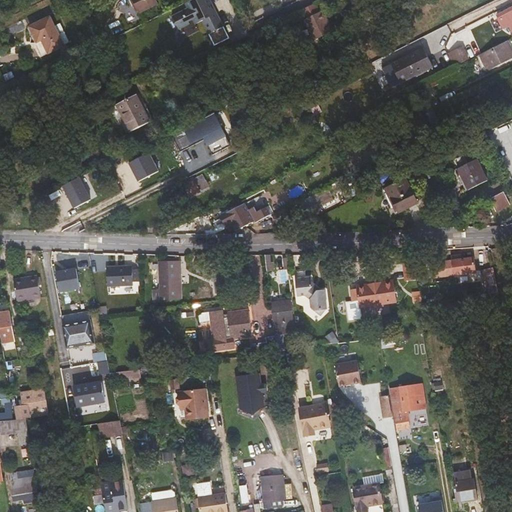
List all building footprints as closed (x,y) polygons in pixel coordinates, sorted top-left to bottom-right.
[(133,0),(139,11),(157,2),(155,0),(133,0)] [(210,0),(193,0),(185,4),(188,10),(173,17),(179,30),(191,25),(189,22),(193,21),(201,17),(203,22),(209,35),(215,46),(230,39),(224,28),(213,5),(208,7),(206,3),(211,1),(210,0)] [(314,41),(331,33),(321,12),(316,4),(301,12),(306,20),(303,21),(314,41)] [(511,6),(498,14),(499,17),(511,10),(511,6)] [(511,10),(499,17),(505,29),(510,26),(511,30),(511,10)] [(47,53),(64,45),(69,42),(60,23),(55,26),(50,17),(33,25),(47,53)] [(193,21),(196,26),(203,22),(201,17),(193,21)] [(504,53),(511,48),(511,47),(508,40),(479,55),(488,71),(508,61),(504,53)] [(460,64),(471,58),(464,46),(453,51),(460,64)] [(402,83),(433,67),(424,48),(411,55),(402,59),(392,64),(402,83)] [(400,54),(402,59),(411,55),(408,50),(400,54)] [(455,66),(460,64),(453,51),(449,53),(455,66)] [(392,87),(402,83),(392,64),(382,68),(392,87)] [(136,95),(117,104),(131,132),(150,122),(136,95)] [(437,97),(423,104),(427,112),(435,108),(441,106),(437,97)] [(50,118),(60,113),(57,106),(47,111),(50,118)] [(313,114),(307,117),(312,125),(317,123),(313,114)] [(231,147),(215,116),(173,137),(181,152),(195,146),(193,142),(204,137),(213,155),(231,147)] [(420,133),(405,140),(409,146),(423,139),(420,133)] [(149,153),(129,163),(139,182),(159,171),(149,153)] [(469,190),(487,180),(477,159),(458,169),(469,190)] [(208,172),(212,181),(219,178),(215,169),(208,172)] [(420,187),(427,183),(421,170),(413,174),(420,187)] [(202,190),(209,186),(203,175),(196,178),(202,190)] [(183,183),(190,197),(200,192),(193,178),(183,183)] [(399,212),(418,203),(407,179),(386,189),(390,198),(391,197),(399,212)] [(346,199),(361,193),(357,184),(342,190),(346,199)] [(74,214),(87,207),(79,190),(65,197),(74,214)] [(273,212),(289,204),(282,190),(266,199),(273,212)] [(494,212),(507,205),(500,192),(487,199),(494,212)] [(308,217),(324,209),(316,194),(300,201),(308,217)] [(391,197),(390,198),(397,213),(399,212),(391,197)] [(227,227),(232,224),(236,230),(253,222),(254,223),(270,215),(265,205),(256,210),(254,207),(248,210),(245,203),(221,216),(227,227)] [(276,224),(290,218),(285,208),(272,214),(276,224)] [(267,271),(275,270),(274,255),(265,255),(267,271)] [(430,266),(431,277),(463,273),(476,272),(474,257),(461,258),(461,255),(451,256),(452,260),(438,262),(439,265),(430,266)] [(420,278),(418,258),(411,259),(411,261),(403,262),(405,280),(420,278)] [(211,261),(215,293),(227,291),(223,259),(211,261)] [(159,263),(160,291),(153,292),(154,299),(181,298),(180,262),(159,263)] [(132,270),(132,266),(106,267),(107,287),(133,285),(133,282),(132,270)] [(57,293),(81,289),(78,270),(54,273),(57,293)] [(484,271),(489,294),(498,292),(493,270),(484,271)] [(37,276),(13,280),(17,301),(41,298),(37,276)] [(310,277),(295,279),(297,297),(305,296),(310,299),(312,310),(321,315),(327,309),(328,309),(325,289),(321,290),(317,290),(312,287),(311,283),(310,277)] [(351,290),(353,302),(347,302),(349,319),(361,317),(359,307),(396,302),(393,280),(368,284),(368,287),(356,289),(351,290)] [(292,301),(271,303),(275,334),(296,331),(292,301)] [(223,310),(211,312),(214,339),(205,341),(207,352),(235,348),(234,338),(252,336),(249,311),(228,314),(228,317),(224,317),(223,310)] [(0,332),(1,337),(12,336),(8,312),(6,313),(6,312),(0,313),(0,332)] [(63,326),(67,347),(94,343),(90,321),(63,326)] [(332,332),(326,336),(330,342),(336,337),(332,332)] [(275,337),(266,338),(267,343),(258,344),(258,345),(250,346),(252,356),(277,352),(277,348),(275,337)] [(378,382),(386,381),(379,339),(360,342),(362,352),(376,350),(377,358),(366,360),(369,379),(378,378),(378,382)] [(427,359),(424,342),(417,344),(418,351),(411,352),(412,362),(427,359)] [(298,349),(293,350),(293,355),(306,353),(319,351),(318,346),(315,347),(298,349)] [(94,353),(95,361),(107,359),(106,351),(94,353)] [(357,361),(335,366),(339,387),(361,383),(357,361)] [(110,373),(109,368),(101,369),(103,382),(112,381),(110,373)] [(141,378),(140,370),(116,372),(118,381),(141,378)] [(112,382),(118,381),(116,372),(110,373),(112,381),(112,382)] [(256,412),(266,405),(263,393),(262,386),(259,375),(238,379),(244,409),(256,412)] [(172,389),(180,389),(179,380),(171,381),(172,389)] [(442,381),(434,382),(435,391),(443,390),(442,381)] [(105,402),(102,382),(75,387),(78,407),(105,402)] [(391,389),(396,424),(410,422),(408,411),(426,408),(422,384),(391,389)] [(23,405),(14,407),(16,419),(19,419),(49,414),(47,401),(45,389),(21,393),(23,405)] [(179,393),(181,409),(185,409),(187,420),(209,417),(205,390),(179,393)] [(392,417),(388,396),(381,397),(380,399),(383,418),(392,417)] [(330,426),(326,404),(299,409),(304,436),(315,434),(314,429),(330,426)] [(335,416),(337,425),(347,423),(345,414),(335,416)] [(0,435),(18,433),(21,445),(30,444),(25,419),(16,420),(0,421),(0,435)] [(106,437),(123,435),(121,427),(120,420),(101,423),(102,431),(105,431),(106,437)] [(396,424),(397,431),(411,429),(410,422),(396,424)] [(73,436),(83,434),(82,427),(72,430),(73,436)] [(23,457),(32,456),(30,448),(21,449),(23,457)] [(386,468),(392,467),(389,448),(383,449),(386,468)] [(173,452),(163,453),(164,462),(174,461),(173,452)] [(328,463),(317,465),(318,473),(329,472),(328,463)] [(454,499),(454,503),(478,499),(474,479),(472,480),(471,470),(454,473),(455,483),(457,489),(458,498),(454,499)] [(283,506),(283,499),(285,498),(283,475),(261,477),(265,508),(283,506)] [(19,480),(11,482),(14,500),(23,499),(24,504),(38,501),(34,478),(26,479),(19,480)] [(115,511),(120,511),(128,510),(123,480),(111,482),(113,492),(103,493),(105,502),(106,511),(115,511)] [(200,511),(228,511),(226,494),(212,496),(210,482),(197,484),(199,498),(198,498),(200,511)] [(379,483),(354,488),(358,511),(362,511),(368,511),(367,507),(383,504),(379,483)] [(95,504),(105,502),(103,493),(102,487),(94,488),(96,496),(94,496),(95,504)] [(178,511),(177,498),(152,501),(153,511),(178,511)] [(444,511),(442,498),(433,500),(434,504),(419,507),(419,511),(444,511)]
